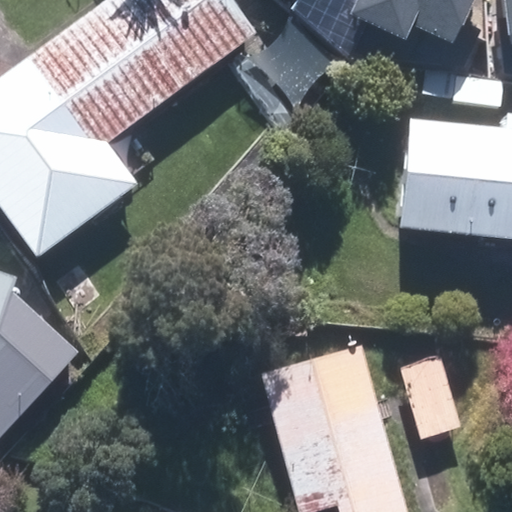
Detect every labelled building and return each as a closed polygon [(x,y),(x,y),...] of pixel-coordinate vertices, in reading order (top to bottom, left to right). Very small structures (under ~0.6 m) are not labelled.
[(114,0),(0,86),(0,210),(38,262),(137,188),(108,149),(257,36),(229,0),(114,0)] [(511,0),(479,0),(485,56),(511,54),(511,0)] [(308,8),(260,49),(300,95),(347,53),(308,8)] [(424,98),(454,102),(456,78),(426,75),(424,98)] [(406,222),(511,231),(511,108),(509,108),(506,128),(415,119),(406,222)] [(92,251),(113,270),(145,237),(126,217),(92,251)] [(59,283),(82,311),(105,292),(83,264),(59,283)] [(0,336),(20,278),(0,270),(0,336)] [(333,511),(337,511),(407,511),(385,429),(417,421),(422,441),(462,430),(443,363),(402,374),(407,389),(378,398),(366,352),(262,379),(298,511),(333,511)] [(0,447),(14,417),(0,410),(0,447)]
